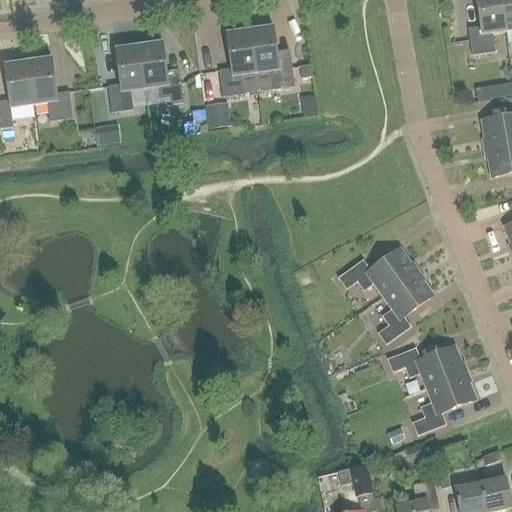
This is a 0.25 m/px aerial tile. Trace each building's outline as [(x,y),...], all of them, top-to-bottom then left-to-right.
[(506,34),(501,0),(476,0),(481,29),(469,31),(473,57),(495,54),(493,35),(506,34)] [(511,0),(501,0),(506,34),(511,32),(511,0)] [(250,33),(256,75),(269,73),(272,92),(295,89),(291,62),(279,64),(274,30),(250,33)] [(243,77),(256,75),(250,33),(227,36),(231,70),(219,72),(223,99),(246,96),(243,77)] [(163,45),(140,48),(145,91),(158,89),(160,100),(170,99),(171,106),(184,104),(180,77),(168,79),(163,45)] [(140,48),(116,52),(120,86),(108,87),(112,114),(133,111),(130,93),(145,91),(140,48)] [(28,65),(34,108),(47,106),(50,124),(73,121),(69,94),(57,96),(52,62),(28,65)] [(11,111),(34,108),(28,65),(5,69),(10,103),(0,103),(0,123),(1,131),(14,129),(11,111)] [(312,67),(300,69),(302,80),(314,79),(312,67)] [(504,98),(511,96),(511,92),(511,85),(502,87),(504,98)] [(315,98),(301,99),(304,118),(318,117),(315,98)] [(209,131),(231,128),(228,105),(206,108),(209,131)] [(208,134),(204,112),(192,114),(193,124),(183,126),(185,138),(208,134)] [(485,151),(511,146),(511,117),(481,123),(486,150),(485,150),(485,151)] [(113,127),(97,129),(99,146),(116,144),(113,127)] [(511,146),(485,151),(485,152),(486,151),(491,179),(511,175),(511,146)] [(384,299),(419,273),(419,272),(417,273),(401,251),(371,273),(364,263),(339,281),(348,292),(358,284),(365,293),(375,286),(384,299)] [(419,273),(384,299),(393,311),(383,318),(389,327),(379,335),(387,346),(412,329),(404,318),(434,297),(418,274),(420,273),(419,273)] [(426,388),(466,373),(456,348),(421,362),(417,350),(388,361),(393,374),(406,370),(410,380),(421,376),(426,388)] [(466,373),(426,388),(431,401),(420,406),(424,416),(412,421),(417,434),(445,423),(441,411),(475,397),(466,375),(468,375),(468,373),(466,374),(466,373)] [(401,431),(387,436),(391,446),(405,441),(401,431)] [(423,445),(406,451),(411,464),(427,458),(423,445)] [(499,452),(484,458),(487,468),(503,462),(499,452)] [(354,501),(373,497),(366,469),(348,473),(351,486),(354,501)] [(448,472),(440,475),(439,475),(442,491),(452,489),(448,472)] [(348,473),(338,475),(341,488),(351,486),(348,473)] [(511,511),(506,481),(481,486),(485,511),(511,511)] [(437,511),(439,511),(434,484),(414,488),(417,505),(397,509),(397,511),(437,511)] [(485,511),(481,486),(456,491),(459,511),(485,511)]
